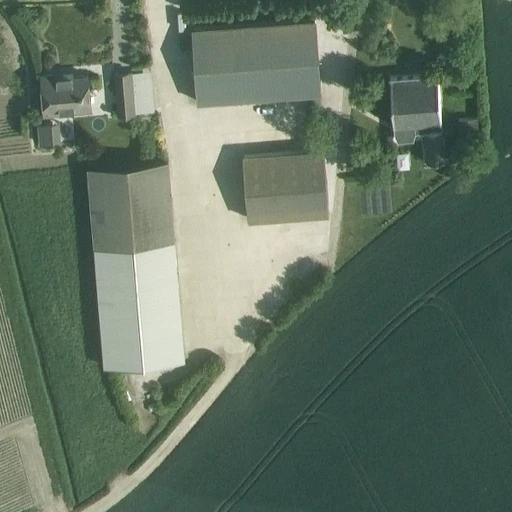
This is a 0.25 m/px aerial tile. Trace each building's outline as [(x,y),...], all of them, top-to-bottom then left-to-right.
[(320,92),(316,19),(191,26),(195,99),(320,92)] [(118,114),(134,113),(155,111),(152,70),(115,73),(118,114)] [(91,109),(90,95),(88,75),(59,78),(59,74),(41,75),(45,113),(91,109)] [(438,74),(390,78),(392,98),(394,125),(394,133),(398,140),(413,139),(415,132),(424,132),(426,163),(444,161),(439,94),(438,74)] [(316,95),(296,96),(297,116),(317,115),(316,95)] [(320,116),(298,120),(300,132),(322,128),(320,116)] [(327,215),(327,203),(323,151),(244,155),(248,219),(327,215)] [(186,358),(168,159),(86,166),(104,365),(186,358)] [(262,295),(273,289),(262,269),(251,275),(262,295)]
